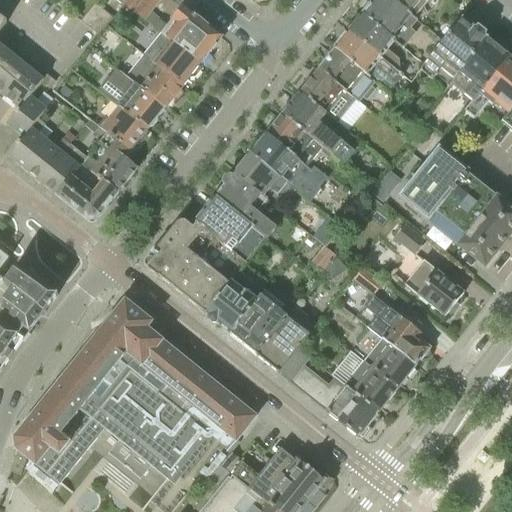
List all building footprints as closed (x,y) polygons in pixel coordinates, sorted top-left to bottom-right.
[(60,0),(57,3),(68,12),(73,5),(66,0),(60,0)] [(145,0),(129,0),(123,7),(143,23),(145,21),(135,13),(145,0)] [(201,66),(222,39),(183,8),(167,27),(159,21),(160,20),(152,13),(161,0),(145,0),(135,13),(145,21),(161,34),(174,44),(201,66)] [(364,15),(363,17),(395,43),(402,49),(404,50),(416,35),(411,30),(417,23),(409,16),(409,17),(388,0),(375,0),(373,4),(368,4),(363,11),(364,15)] [(422,9),(429,0),(388,0),(409,17),(409,16),(418,5),(422,9)] [(95,4),(81,22),(90,29),(104,12),(95,4)] [(90,29),(100,37),(114,19),(104,12),(90,29)] [(395,43),(363,17),(360,20),(358,18),(346,32),(399,74),(400,73),(401,72),(400,61),(387,51),(392,45),(393,45),(395,43)] [(424,68),(436,78),(448,87),(451,85),(486,41),(485,40),(487,37),(476,28),(474,31),(461,21),(424,68)] [(338,48),(335,51),(368,77),(369,75),(368,75),(373,69),(395,86),(403,76),(400,73),(399,74),(346,32),(335,46),(338,48)] [(161,34),(146,57),(147,58),(147,59),(183,88),(191,79),(195,79),(200,72),(199,68),(201,66),(174,44),(161,34)] [(0,69),(15,50),(0,37),(0,69)] [(451,85),(465,96),(473,103),(508,59),(500,53),(504,49),(489,37),(486,41),(451,85)] [(31,63),(15,50),(0,69),(0,95),(3,98),(31,63)] [(368,77),(335,51),(319,71),(344,91),(352,98),(354,100),(358,103),(362,98),(366,101),(375,89),(372,86),(374,83),(367,78),(368,77)] [(181,91),(183,88),(147,59),(129,81),(166,109),(166,110),(173,101),(175,103),(183,93),(181,91)] [(511,62),(508,59),(473,103),(465,113),(475,121),(489,104),(493,108),(496,104),(509,115),(511,111),(511,62)] [(42,83),(48,76),(31,63),(3,98),(19,110),(19,111),(30,98),(42,83)] [(148,132),(166,109),(129,81),(116,71),(109,80),(119,89),(109,101),(120,110),(148,132)] [(344,91),(319,71),(311,80),(309,79),(302,88),(304,89),(300,94),(325,114),(336,123),(354,100),(352,98),(344,91)] [(50,90),(56,82),(48,76),(42,83),(50,90)] [(72,95),(63,87),(58,94),(67,102),(72,95)] [(323,149),(333,157),(344,166),(355,153),(344,144),(329,133),(336,124),(336,123),(325,114),(300,94),(299,96),(298,96),(294,98),(292,101),(291,105),(283,116),(313,141),(323,149)] [(46,111),(30,98),(19,111),(19,110),(7,126),(23,139),(38,119),(39,120),(46,111)] [(59,112),(67,118),(72,112),(64,106),(59,112)] [(107,119),(99,128),(99,129),(108,136),(130,154),(138,145),(139,146),(142,143),(147,138),(147,134),(147,133),(148,132),(120,110),(111,122),(107,119)] [(502,124),(511,131),(511,111),(509,115),(510,115),(502,124)] [(72,112),(67,118),(75,124),(80,118),(72,112)] [(313,141),(283,116),(267,136),(307,169),(307,168),(323,149),(313,141)] [(24,171),(47,142),(38,135),(45,125),(39,120),(38,119),(23,139),(8,157),(24,171)] [(99,129),(94,134),(103,141),(108,136),(99,129)] [(118,194),(138,170),(125,160),(130,154),(108,136),(103,141),(100,144),(110,152),(97,168),(92,174),(118,194)] [(328,179),(326,177),(315,168),(312,172),(307,168),(307,169),(267,136),(260,145),(256,144),(251,150),(252,154),(251,155),(287,184),(296,191),(311,203),(322,190),(320,189),(328,179)] [(56,149),(47,142),(24,171),(40,184),(64,156),(63,155),(71,146),(63,140),(56,149)] [(511,234),(511,211),(497,199),(468,176),(470,172),(439,148),(435,154),(398,200),(429,224),(436,214),(466,238),(459,248),(485,269),(511,234)] [(82,167),(87,160),(87,159),(79,153),(72,162),(64,156),(40,184),(57,198),(82,167)] [(287,184),(251,155),(249,158),(246,157),(241,163),(242,167),(234,177),(269,204),(275,209),(282,200),(286,203),(296,191),(287,184)] [(57,198),(89,223),(95,221),(118,194),(92,174),(82,167),(57,198)] [(269,204),(234,177),(233,178),(229,177),(225,180),(224,184),(226,188),(216,200),(251,227),(266,240),(265,240),(267,242),(276,230),(259,217),(269,204)] [(224,247),(246,265),(265,240),(266,240),(251,227),(216,200),(206,213),(204,212),(195,224),(197,225),(224,247)] [(185,222),(177,222),(146,262),(147,270),(205,316),(228,286),(229,286),(239,274),(241,271),(246,265),(224,247),(197,225),(194,229),(185,222)] [(393,241),(416,258),(426,244),(404,227),(393,241)] [(325,247),(311,264),(323,273),(337,256),(325,247)] [(0,280),(0,272),(9,261),(0,254),(0,288),(4,283),(0,280)] [(428,305),(445,318),(448,315),(450,317),(459,306),(456,304),(464,295),(424,263),(406,286),(421,298),(419,300),(427,306),(428,305)] [(58,296),(26,274),(19,268),(5,288),(11,294),(15,289),(46,312),(58,296)] [(416,368),(421,361),(422,362),(425,362),(426,362),(427,361),(428,360),(430,359),(430,357),(431,355),(430,354),(430,353),(430,352),(429,351),(428,350),(418,342),(422,337),(374,298),(384,286),(362,269),(352,281),(374,298),(365,309),(376,318),(367,329),(382,342),(382,341),(416,368)] [(205,316),(230,336),(264,293),(239,274),(229,286),(228,286),(205,316)] [(29,335),(33,331),(36,327),(46,313),(46,312),(15,289),(11,294),(4,304),(0,309),(0,374),(28,334),(29,335)] [(265,292),(264,294),(264,293),(230,336),(257,358),(292,314),(265,292)] [(125,303),(124,305),(15,440),(16,451),(18,452),(11,473),(20,476),(27,459),(59,486),(78,463),(82,466),(87,461),(82,457),(99,436),(107,443),(107,441),(113,446),(118,441),(174,486),(219,430),(228,437),(192,481),(198,485),(203,489),(210,481),(209,481),(221,467),(231,454),(232,454),(240,444),(237,442),(256,419),(147,331),(151,324),(125,303)] [(308,336),(300,330),(309,319),(296,309),(292,314),(257,358),(278,375),(298,350),(297,349),(308,336)] [(364,364),(397,391),(416,368),(382,341),(382,342),(364,364)] [(359,439),(363,441),(371,431),(367,428),(378,415),(345,388),(335,379),(328,388),(303,368),(309,359),(298,350),(278,375),(359,439)] [(378,415),(397,391),(364,364),(345,388),(378,415)] [(324,493),(334,481),(312,464),(308,470),(284,450),(261,479),(243,464),(244,464),(232,454),(231,454),(221,467),(228,473),(227,474),(232,478),(233,477),(254,494),(276,511),(300,511),(319,489),(324,493)] [(483,451),(478,458),(485,464),(490,456),(483,451)] [(217,487),(227,474),(228,473),(221,467),(209,481),(210,481),(217,487)] [(276,511),(254,494),(233,477),(232,478),(204,511),(276,511)]
